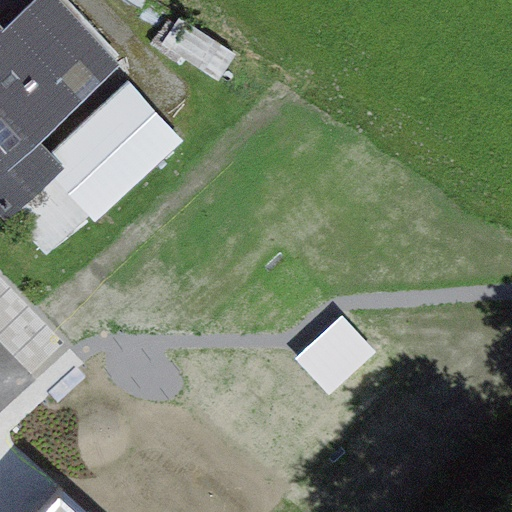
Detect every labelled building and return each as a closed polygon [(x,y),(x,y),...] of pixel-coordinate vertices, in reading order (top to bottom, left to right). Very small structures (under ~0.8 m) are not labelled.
[(122,60),(66,0),(44,0),(33,11),(9,32),(0,22),(0,198),(12,211),(60,168),(64,164),(56,154),(39,136),(122,60)] [(189,16),(174,40),(227,74),(242,51),(189,16)] [(188,137),(136,80),(56,154),(64,164),(60,168),(103,215),(188,137)] [(314,131),(146,287),(303,455),(471,298),(314,131)] [(104,511),(65,477),(34,511),(104,511)]
